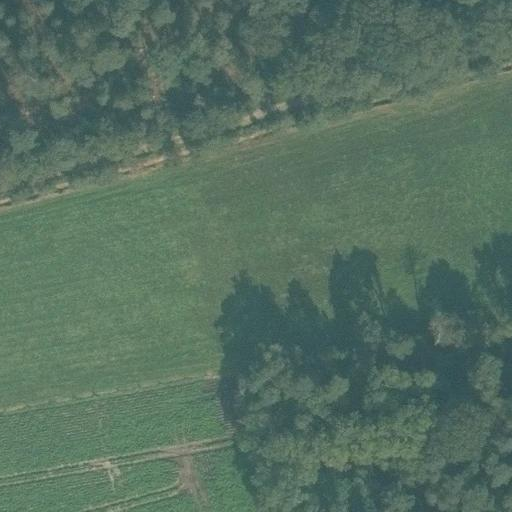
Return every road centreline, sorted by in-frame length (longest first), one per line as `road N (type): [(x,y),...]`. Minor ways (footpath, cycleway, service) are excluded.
road 1 (track): [(0,190),(308,104)]
road 2 (track): [(308,104),(511,48)]
